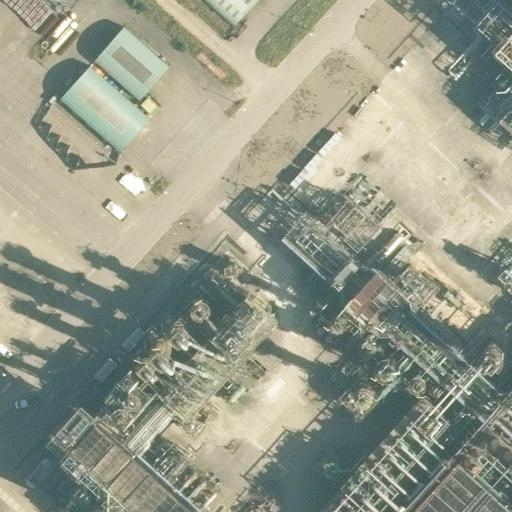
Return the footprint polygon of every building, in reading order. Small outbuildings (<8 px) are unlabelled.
[(202,0),(234,28),(258,0),(202,0)] [(511,24),(468,77),(511,114),(511,24)] [(139,101),(168,68),(124,29),(94,61),(139,101)] [(60,94),(121,150),(152,116),(91,60),(60,94)] [(22,139),(87,190),(116,153),(51,102),(22,139)] [(304,201),(284,224),(332,264),(343,251),(325,236),(333,226),(304,201)] [(377,301),(407,268),(383,245),(352,278),(377,301)] [(229,290),(106,412),(139,445),(262,323),(229,290)] [(511,511),(511,428),(434,511),(511,511)]
